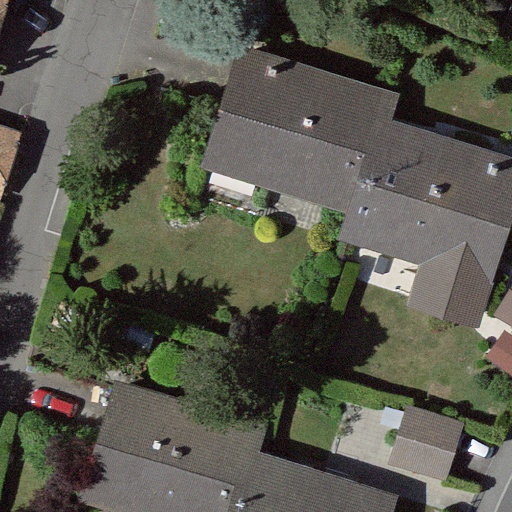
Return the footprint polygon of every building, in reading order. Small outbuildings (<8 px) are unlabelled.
[(0,25),(7,0),(0,0),(0,197),(21,130),(0,123),(0,25)] [(208,166),(353,213),(385,115),(391,94),(245,47),(208,166)] [(511,225),(511,155),(385,115),(353,213),(345,238),(421,260),(407,306),(481,328),(511,225)] [(511,288),(497,314),(511,323),(511,288)] [(511,333),(504,328),(485,353),(511,373),(511,333)] [(86,502),(118,511),(223,511),(232,484),(257,451),(266,424),(126,380),(86,502)] [(464,423),(410,406),(391,463),(446,481),(464,423)] [(393,511),(399,493),(257,451),(232,484),(223,511),(393,511)]
